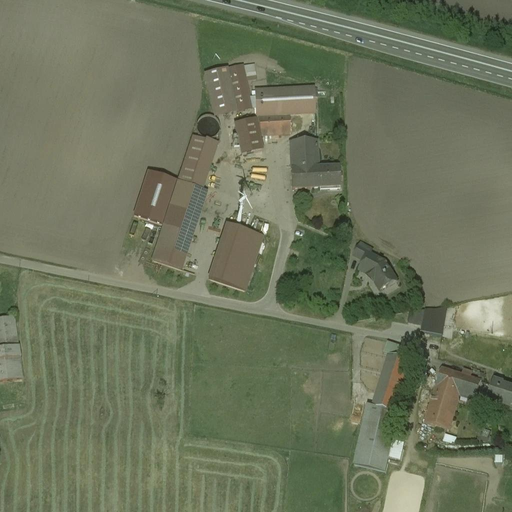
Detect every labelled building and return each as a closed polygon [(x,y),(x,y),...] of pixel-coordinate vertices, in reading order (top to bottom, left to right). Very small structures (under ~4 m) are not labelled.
[(246,69),(199,77),(207,122),(246,116),(240,81),(248,80),(246,69)] [(314,89),(254,92),(256,120),(316,117),(314,89)] [(290,119),(257,121),(261,138),(290,137),(290,119)] [(255,121),(233,126),(240,158),(263,153),(255,121)] [(217,147),(190,139),(176,183),(162,227),(151,263),(182,273),(207,194),(202,192),(217,147)] [(317,143),(289,143),(290,192),(341,191),(341,167),(317,168),(317,143)] [(176,183),(146,174),(132,217),(162,227),(176,183)] [(225,226),(207,281),(246,294),(264,239),(225,226)] [(374,251),(360,243),(352,258),(362,262),(356,270),(365,276),(374,285),(379,293),(398,282),(387,263),(372,254),(374,251)] [(446,312),(425,308),(421,334),(442,338),(446,312)] [(0,382),(22,379),(14,319),(0,320),(0,382)] [(481,383),(442,370),(424,425),(450,433),(461,399),(474,404),(481,383)] [(511,410),(511,388),(494,382),(487,404),(511,412),(511,410)] [(372,409),(368,408),(363,427),(354,467),(386,475),(400,416),(396,415),(372,409)] [(490,441),(492,430),(483,429),(481,440),(490,441)] [(443,442),(455,445),(456,438),(445,435),(443,442)]
